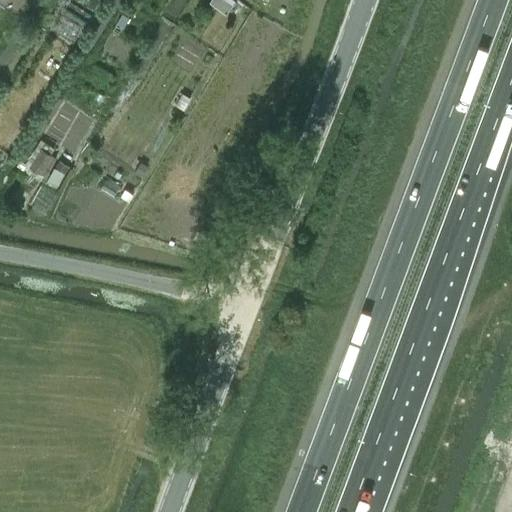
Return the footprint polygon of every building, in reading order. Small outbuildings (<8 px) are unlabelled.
[(211,0),(211,1),(226,12),(235,0),(234,0),(211,0)] [(123,13),(113,29),(119,32),(128,17),(123,13)] [(182,93),(176,104),(184,108),(190,97),(182,93)] [(36,135),(18,164),(21,166),(41,179),(56,157),(51,153),(54,147),(39,137),(36,135)] [(60,161),(56,167),(65,172),(68,165),(60,161)] [(141,162),(135,171),(141,175),(147,165),(141,162)] [(125,189),(121,195),(129,200),(133,193),(125,189)]
